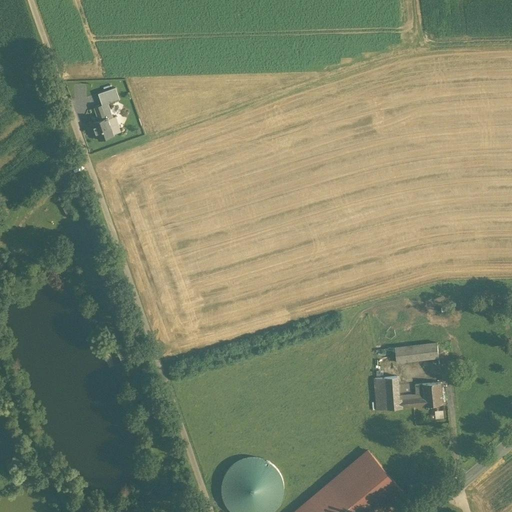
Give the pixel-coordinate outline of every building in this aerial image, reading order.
[(98,93),(102,103),(108,101),(112,100),(108,89),(98,93)] [(102,103),(103,105),(107,117),(108,117),(112,116),(108,101),(102,103)] [(107,117),(103,105),(95,107),(99,120),(105,118),(107,117)] [(112,116),(108,117),(114,134),(119,133),(113,116),(112,116)] [(99,120),(94,122),(99,139),(105,137),(114,134),(108,117),(107,117),(105,118),(99,120)] [(438,344),(420,345),(421,360),(439,360),(438,344)] [(421,360),(420,345),(396,347),(397,362),(421,360)] [(402,407),(402,397),(402,393),(400,393),(399,375),(375,377),(377,409),(402,407)] [(441,381),(422,382),(425,405),(443,403),(441,381)] [(402,407),(425,405),(422,382),(416,383),(417,395),(402,397),(402,407)] [(435,418),(443,417),(443,410),(435,410),(435,418)] [(388,511),(407,497),(369,451),(295,511),(388,511)] [(254,457),(245,458),(236,462),(229,468),(224,476),(222,486),(222,495),(226,504),(232,511),(231,511),(275,511),(281,505),(285,496),(286,487),(284,478),(279,469),(272,463),(264,458),(254,457)]
